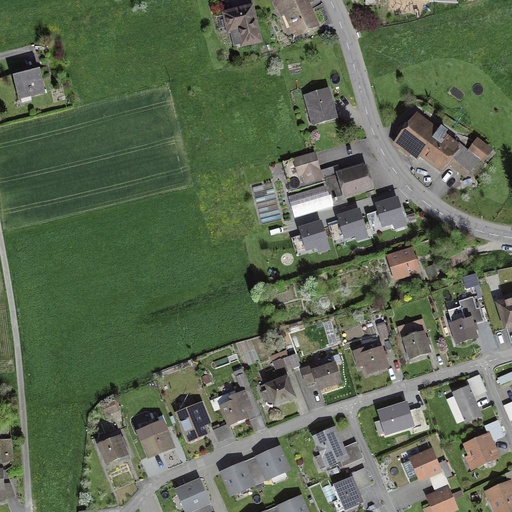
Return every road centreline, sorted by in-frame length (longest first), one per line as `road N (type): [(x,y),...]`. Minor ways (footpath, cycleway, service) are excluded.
road 1 (tertiary): [(330,0),(387,161),(450,219),(511,234)]
road 2 (residential): [(0,235),(17,329),(29,511)]
road 3 (residential): [(125,511),(183,469),(347,405)]
road 4 (residential): [(347,405),(482,365)]
